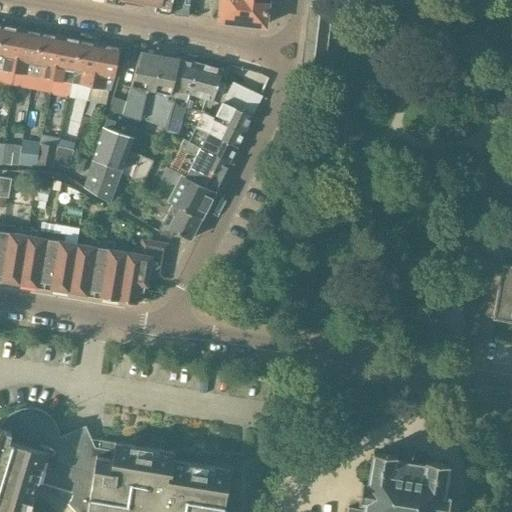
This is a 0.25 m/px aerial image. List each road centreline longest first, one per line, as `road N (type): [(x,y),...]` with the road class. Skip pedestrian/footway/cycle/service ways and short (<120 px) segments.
road 1 (residential): [(168,326),(511,385)]
road 2 (residential): [(168,326),(287,77),(261,46)]
road 3 (residential): [(6,0),(261,46)]
road 4 (residential): [(0,298),(168,326)]
